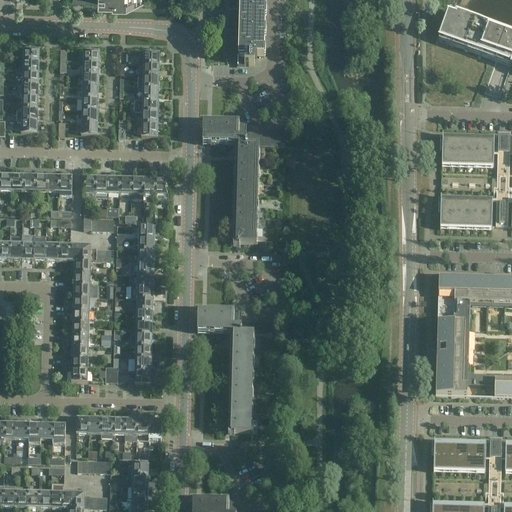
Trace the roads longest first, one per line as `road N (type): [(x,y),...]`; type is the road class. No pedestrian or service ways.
road 1 (unclassified): [(190,159),(189,57),(177,35),(0,25)]
road 2 (unclassified): [(182,404),(190,159)]
road 3 (residential): [(0,152),(190,159)]
road 4 (unclassified): [(405,422),(408,257)]
road 5 (residential): [(45,400),(46,294),(40,286),(0,285)]
road 6 (unclassified): [(408,257),(406,111)]
road 7 (residential): [(45,400),(182,404)]
